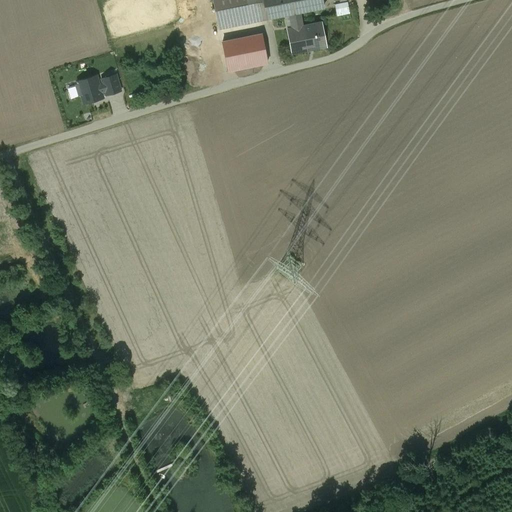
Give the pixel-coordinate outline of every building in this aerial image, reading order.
[(232,27),(252,22),(290,14),(299,12),(324,7),(322,0),(213,0),(220,29),(232,27)] [(347,3),(335,5),(337,16),(350,13),(347,3)] [(299,12),(290,14),(293,29),(287,30),(292,54),(326,46),(322,23),(302,27),(299,12)] [(252,22),(232,27),(240,68),(261,63),(252,22)] [(116,75),(102,79),(103,84),(105,91),(107,95),(120,90),(116,75)] [(96,76),(78,81),(79,85),(77,85),(80,94),(81,94),(84,103),(103,98),(101,92),(105,91),(103,84),(99,85),(96,76)]
